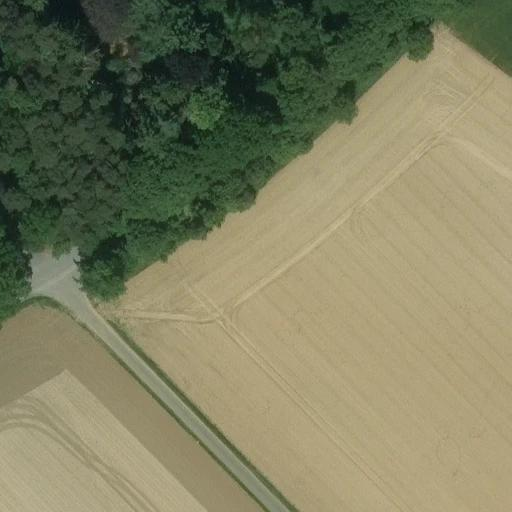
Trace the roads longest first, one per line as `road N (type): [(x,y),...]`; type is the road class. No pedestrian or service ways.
road 1 (unclassified): [(413,0),(214,166),(46,270)]
road 2 (unclassified): [(281,511),(46,270)]
